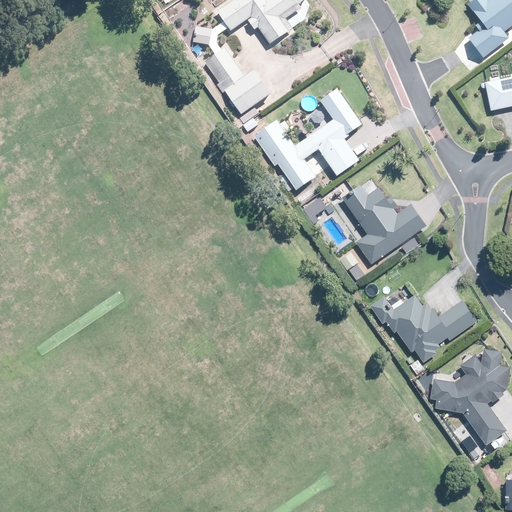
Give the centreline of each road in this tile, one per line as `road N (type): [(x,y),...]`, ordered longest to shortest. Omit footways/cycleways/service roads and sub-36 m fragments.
road 1 (residential): [(368,0),(438,133),(471,171)]
road 2 (residential): [(511,306),(481,263),(471,171)]
